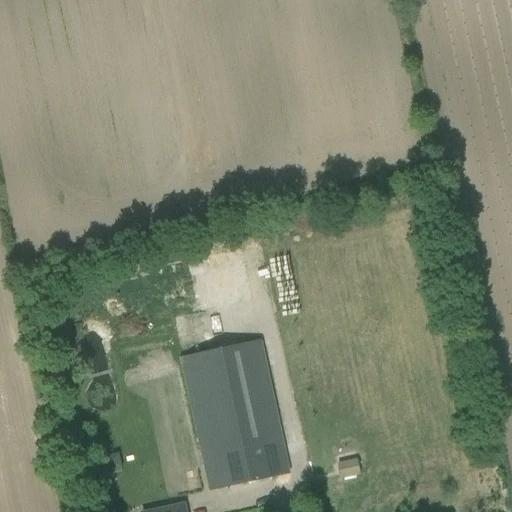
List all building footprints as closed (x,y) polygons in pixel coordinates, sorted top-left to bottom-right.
[(182,317),(174,318),(177,336),(186,334),(182,317)] [(219,350),(180,359),(204,472),(208,492),(288,474),(284,455),(259,342),(219,350)] [(173,367),(160,370),(161,379),(175,376),(173,367)] [(118,453),(105,456),(109,472),(121,468),(118,453)] [(357,461),(339,465),(342,478),(360,474),(357,461)]
